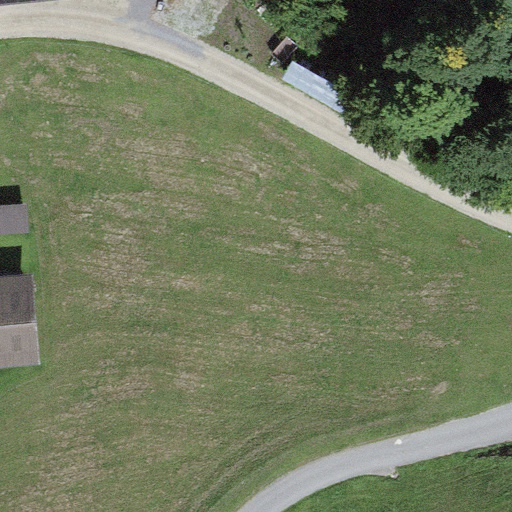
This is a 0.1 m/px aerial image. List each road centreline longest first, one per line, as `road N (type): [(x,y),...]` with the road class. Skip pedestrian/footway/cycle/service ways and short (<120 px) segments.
road 1 (residential): [(511,217),(469,205),(154,41),(27,23),(0,28)]
road 2 (residential): [(266,511),(308,481),(511,419)]
